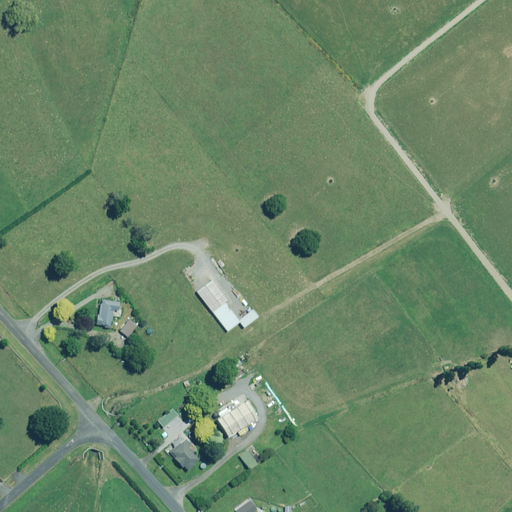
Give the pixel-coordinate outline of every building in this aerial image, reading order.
[(227,301),(211,280),(196,291),(227,331),(239,322),(224,302),(227,301)] [(97,315),(96,324),(104,325),(104,327),(109,328),(112,310),(117,310),(119,302),(101,300),(101,304),(100,304),(98,315),(97,315)] [(129,319),(120,331),(127,337),(136,325),(129,319)] [(217,420),(227,437),(257,419),(246,402),(217,420)] [(178,415),(172,408),(157,421),(163,428),(178,415)] [(190,445),(185,440),(171,453),(175,457),(174,458),(182,468),(183,467),(187,471),(194,465),(199,460),(187,447),(190,445)] [(246,450),(238,455),(248,469),(256,463),(246,450)] [(207,466),(202,462),(198,467),(202,471),(207,466)] [(249,500),(234,511),(252,511),(256,509),(249,500)]
